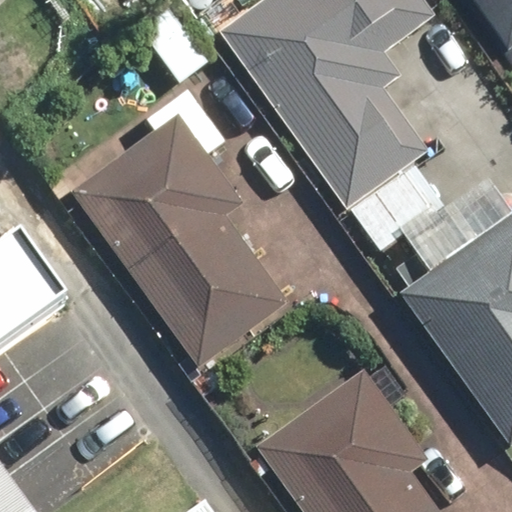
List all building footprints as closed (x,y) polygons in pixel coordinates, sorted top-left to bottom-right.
[(274,0),(227,33),(351,210),(423,160),(381,99),(408,80),(388,52),(441,15),(430,0),(274,0)] [(180,9),(147,32),(184,85),(217,63),(180,9)] [(216,156),(233,144),(195,89),(150,120),(161,135),(80,190),(203,370),(323,288),(272,213),(260,221),(216,156)] [(423,160),(351,210),(385,258),(412,239),(457,208),(423,160)] [(457,208),(412,239),(437,274),(408,294),(511,442),(511,200),(497,180),(457,208)] [(0,350),(72,299),(29,240),(0,261),(0,350)] [(373,370),(259,451),(303,511),(446,511),(420,475),(439,462),(373,370)] [(0,511),(48,511),(52,509),(0,437),(0,511)]
